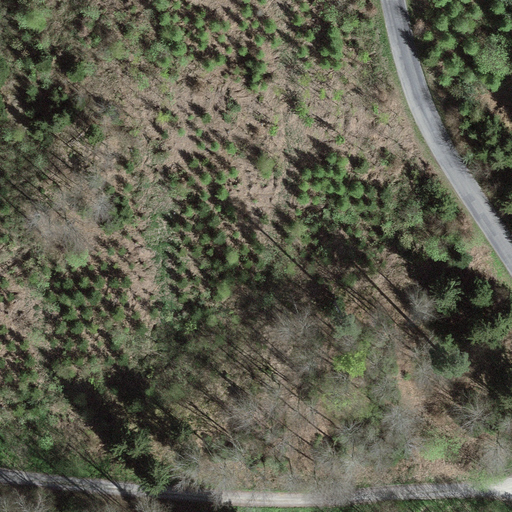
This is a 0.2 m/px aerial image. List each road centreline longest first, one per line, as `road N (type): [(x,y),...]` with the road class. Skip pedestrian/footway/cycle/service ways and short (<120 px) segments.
road 1 (track): [(0,474),(195,490),(511,487)]
road 2 (tertiary): [(391,0),(416,93),(511,258)]
